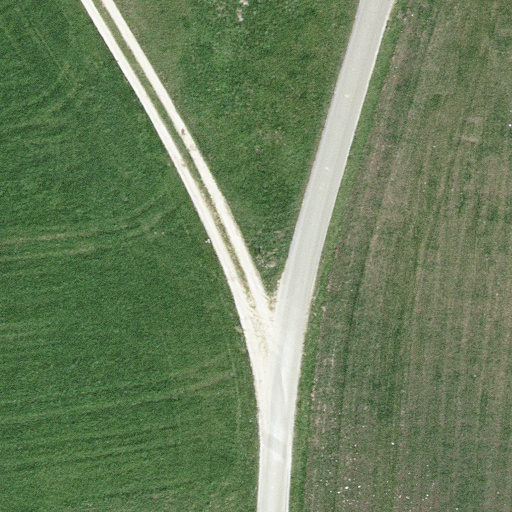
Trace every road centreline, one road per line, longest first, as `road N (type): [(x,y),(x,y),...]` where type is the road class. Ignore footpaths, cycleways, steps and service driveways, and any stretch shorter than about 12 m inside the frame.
road 1 (track): [(275,511),(280,354),(376,0)]
road 2 (track): [(100,0),(199,175),(280,354)]
